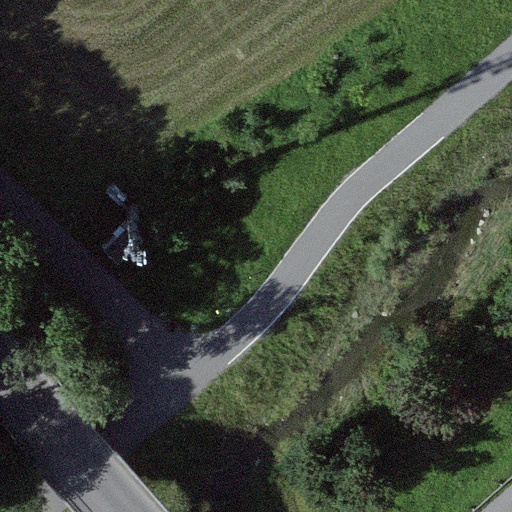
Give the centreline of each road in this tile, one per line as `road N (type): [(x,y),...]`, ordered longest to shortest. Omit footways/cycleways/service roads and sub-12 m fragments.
road 1 (unclassified): [(141,511),(0,357)]
road 2 (track): [(511,378),(353,511)]
